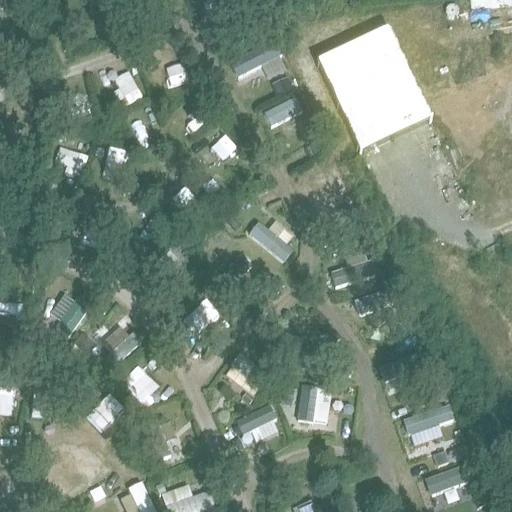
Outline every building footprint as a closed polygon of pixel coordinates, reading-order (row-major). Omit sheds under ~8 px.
[(359,158),(360,158),(430,125),(431,124),(388,33),(315,67),(359,158)] [(166,49),(148,50),(150,65),(143,66),(144,82),(169,79),(166,49)] [(242,62),(249,75),(271,62),(264,49),(242,62)] [(108,78),(114,98),(133,91),(126,72),(108,78)] [(258,119),(299,101),(290,82),(249,99),(258,119)] [(53,114),(78,109),(74,87),(49,92),(53,114)] [(77,168),(84,150),(54,138),(47,156),(77,168)] [(117,162),(117,142),(100,141),(99,161),(117,162)] [(324,159),(309,165),(326,206),(340,201),(324,159)] [(258,222),(250,215),(240,226),(267,250),(285,231),(266,213),(258,222)] [(107,230),(94,245),(117,263),(129,247),(107,230)] [(235,246),(223,258),(236,270),(247,258),(235,246)] [(103,420),(107,408),(98,404),(103,393),(80,383),(71,406),(103,420)] [(0,387),(0,410),(8,411),(9,387),(0,387)] [(298,388),(297,416),(324,417),(325,389),(298,388)] [(165,417),(143,419),(148,453),(164,451),(162,433),(167,432),(165,417)] [(49,470),(68,492),(91,473),(66,444),(51,457),(57,463),(49,470)] [(134,511),(151,511),(135,476),(121,483),(134,511)] [(349,501),(365,495),(359,477),(342,483),(349,501)] [(96,479),(84,487),(91,498),(103,490),(96,479)] [(177,480),(155,489),(163,511),(181,511),(188,509),(177,480)] [(314,511),(306,493),(287,502),(291,511),(314,511)]
